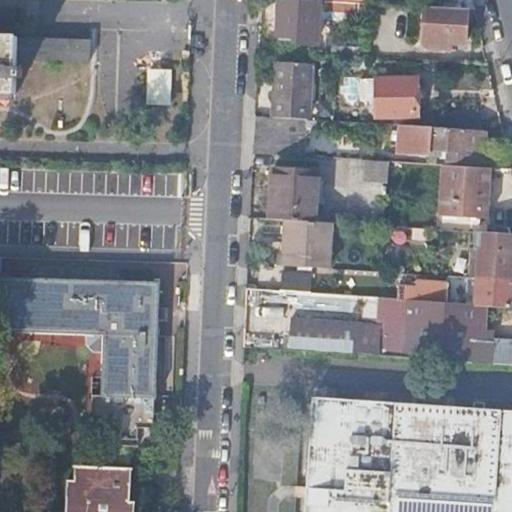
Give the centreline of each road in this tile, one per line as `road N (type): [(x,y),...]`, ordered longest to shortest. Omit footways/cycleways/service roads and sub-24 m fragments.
road 1 (residential): [(207,511),(220,213)]
road 2 (residential): [(0,207),(220,213)]
road 3 (residential): [(220,213),(235,0)]
